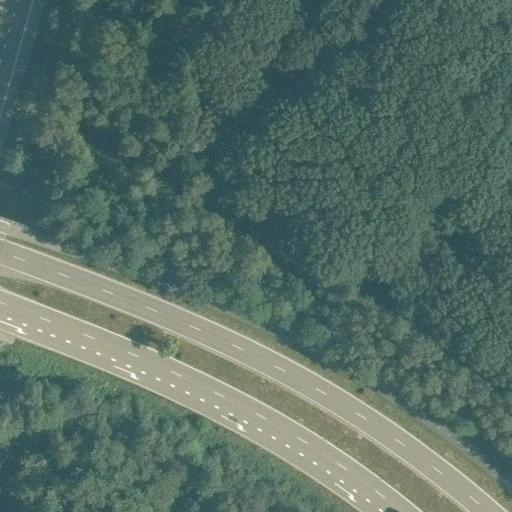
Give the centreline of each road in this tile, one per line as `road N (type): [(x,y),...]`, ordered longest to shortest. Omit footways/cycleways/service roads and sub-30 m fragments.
road 1 (tertiary): [(485,511),(383,430),(289,372),(0,251)]
road 2 (tertiary): [(0,302),(163,368),(314,446),(402,511)]
